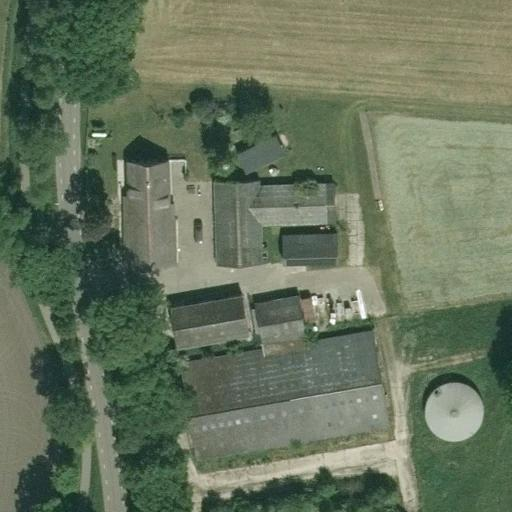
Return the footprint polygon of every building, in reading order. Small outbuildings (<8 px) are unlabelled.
[(237,156),(246,175),(273,162),(263,142),(237,156)] [(128,265),(176,263),(175,236),(173,236),(171,158),(130,160),(131,195),(126,195),(128,265)] [(284,264),(339,262),(338,231),(334,232),(333,222),(336,222),(335,181),(262,183),(262,179),(216,181),(217,264),(264,262),(263,225),(316,223),(316,232),(284,233),(284,264)] [(263,347),(181,362),(197,459),(391,425),(374,328),(309,339),(301,293),(255,301),(263,347)] [(178,346),(250,336),(243,295),(172,306),(178,346)] [(481,422),(483,412),(483,403),(479,394),(473,387),(465,382),(456,380),(446,381),(438,385),(431,391),(426,400),(425,409),(427,419),(432,427),(439,434),(448,438),(458,438),(467,435),(475,430),(481,422)]
